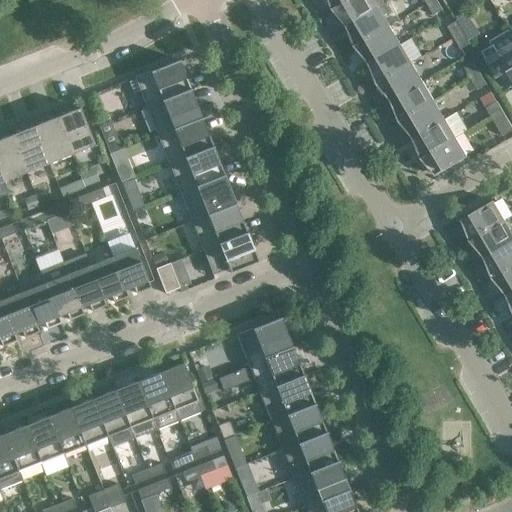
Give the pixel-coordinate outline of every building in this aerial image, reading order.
[(348,0),(328,0),(332,10),(348,0)] [(378,7),(374,0),(348,0),(332,10),(341,19),(344,17),(349,25),(378,7)] [(442,10),(436,0),(432,0),(427,4),(433,15),(442,10)] [(470,0),(459,0),(453,4),(459,14),(474,5),(470,0)] [(389,26),(378,7),(349,25),(353,32),(350,34),(354,47),(389,26)] [(473,23),(467,13),(456,20),(462,30),(473,23)] [(447,27),(454,38),(463,32),(456,21),(447,27)] [(400,44),(389,26),(354,47),(363,57),(366,55),(370,62),(400,44)] [(491,41),(494,45),(481,52),(497,79),(509,72),(511,77),(511,36),(508,30),(491,41)] [(470,44),(463,32),(454,38),(461,49),(470,44)] [(411,63),(400,44),(370,62),(375,70),(372,72),(376,84),(411,63)] [(179,61),(179,60),(135,78),(146,107),(190,89),(179,61)] [(480,73),(474,62),(464,67),(471,79),(480,73)] [(423,82),(411,63),(376,84),(385,94),(388,92),(393,99),(423,82)] [(487,84),(480,73),(471,79),(478,90),(487,84)] [(434,101),(423,82),(393,99),(397,107),(394,109),(399,121),(434,101)] [(191,90),(190,89),(146,107),(157,135),(202,118),(201,117),(190,90),(191,90)] [(445,119),(434,101),(399,121),(407,131),(411,129),(415,137),(445,119)] [(502,110),(497,102),(486,108),(491,117),(502,110)] [(79,108),(65,114),(56,117),(71,154),(94,145),(79,108)] [(511,130),(511,126),(502,110),(491,117),(503,136),(511,130)] [(99,125),(110,121),(106,112),(95,116),(99,125)] [(71,154),(56,117),(34,126),(49,163),(71,154)] [(202,118),(157,135),(169,164),(213,147),(213,146),(212,146),(201,119),(202,118)] [(456,138),(445,119),(415,137),(419,144),(416,146),(421,159),(456,138)] [(99,126),(110,154),(122,149),(110,121),(99,126)] [(49,163),(34,126),(12,135),(26,172),(49,163)] [(26,172),(12,135),(0,139),(0,170),(4,181),(26,172)] [(467,157),(456,138),(421,159),(429,168),(433,167),(438,175),(467,157)] [(213,147),(169,164),(180,193),(224,175),(213,147)] [(117,171),(121,182),(135,177),(130,166),(117,171)] [(84,188),(100,182),(94,168),(79,174),(84,188)] [(225,176),(224,175),(180,193),(191,221),(236,204),(235,203),(224,176),(225,176)] [(105,198),(102,188),(87,194),(90,203),(105,198)] [(50,201),(46,191),(36,195),(40,205),(50,201)] [(127,196),(133,211),(144,206),(138,191),(127,196)] [(90,203),(87,194),(72,200),(75,209),(90,203)] [(34,198),(27,201),(30,208),(37,205),(34,198)] [(465,229),(470,242),(505,221),(493,201),(464,219),(468,227),(465,229)] [(236,204),(191,221),(203,250),(247,232),(246,232),(235,205),(236,204)] [(61,215),(57,206),(42,212),(46,221),(61,215)] [(0,219),(9,216),(7,212),(2,210),(0,210),(0,219)] [(46,221),(42,212),(27,218),(31,227),(46,221)] [(511,241),(511,232),(505,221),(470,242),(478,251),(481,249),(486,257),(511,241)] [(16,233),(12,223),(0,228),(0,236),(1,239),(16,233)] [(150,226),(140,230),(143,238),(153,234),(150,226)] [(247,233),(247,232),(203,250),(213,275),(228,269),(230,273),(258,262),(247,233)] [(511,266),(511,241),(486,257),(490,264),(487,266),(492,279),(511,266)] [(134,248),(111,257),(127,297),(128,296),(125,290),(133,287),(135,293),(150,287),(134,248)] [(160,252),(152,255),(156,264),(164,261),(160,252)] [(85,255),(62,263),(82,314),(83,314),(81,307),(88,304),(91,311),(105,305),(89,266),(85,255)] [(127,297),(111,257),(89,266),(105,305),(106,305),(103,298),(111,295),(113,302),(127,297)] [(82,314),(62,263),(40,272),(44,283),(60,323),(61,323),(58,316),(66,313),(69,320),(82,314)] [(170,263),(155,269),(165,294),(180,288),(170,263)] [(511,291),(511,266),(492,279),(500,288),(504,286),(508,294),(511,291)] [(60,323),(44,283),(22,292),(38,332),(39,332),(36,325),(44,322),(46,329),(60,323)] [(38,332),(22,292),(0,301),(16,341),(16,340),(14,334),(21,331),(24,337),(38,332)] [(16,341),(0,301),(0,342),(2,346),(16,341)] [(236,335),(248,364),(292,346),(281,318),(281,317),(236,335)] [(292,347),(292,346),(248,364),(259,393),(304,375),(303,374),(292,347)] [(160,372),(159,372),(179,421),(202,412),(183,363),(168,369),(170,374),(162,377),(160,372)] [(201,382),(214,377),(209,366),(196,371),(201,382)] [(245,369),(219,379),(224,392),(250,381),(249,380),(254,378),(249,368),(245,369)] [(179,421),(159,372),(147,377),(148,382),(140,385),(138,381),(137,381),(156,430),(179,421)] [(304,375),(259,393),(271,421),(315,404),(315,403),(314,403),(303,376),(304,375)] [(201,383),(205,394),(219,389),(215,378),(201,383)] [(156,430),(137,381),(123,387),(125,391),(117,394),(116,390),(115,390),(134,439),(156,430)] [(134,439),(115,390),(101,395),(103,400),(95,403),(93,399),(92,399),(107,436),(112,447),(134,439)] [(107,436),(92,399),(79,404),(80,409),(73,412),(71,407),(70,408),(85,445),(107,436)] [(315,404),(271,421),(282,450),(326,432),(315,404)] [(85,445),(70,408),(56,413),(58,418),(50,421),(49,416),(48,416),(63,454),(85,445)] [(63,454),(48,416),(34,422),(36,426),(28,429),(26,425),(40,463),(63,454)] [(234,436),(229,422),(218,426),(223,440),(234,436)] [(40,463),(26,425),(12,431),(13,435),(6,438),(4,434),(3,434),(18,472),(40,463)] [(327,433),(326,432),(282,450),(293,478),(338,461),(337,460),(326,433),(327,433)] [(22,483),(18,472),(3,434),(0,435),(0,491),(22,483)] [(206,445),(191,451),(194,461),(209,455),(206,445)] [(235,469),(246,464),(241,450),(229,454),(235,469)] [(194,461),(191,451),(176,457),(179,467),(194,461)] [(215,470),(212,460),(196,466),(200,476),(215,470)] [(338,461),(293,478),(305,507),(349,489),(348,489),(337,461),(338,461)] [(161,463),(146,469),(150,478),(165,472),(161,463)] [(246,497),(258,492),(247,464),(235,469),(246,497)] [(200,476),(196,466),(181,472),(185,482),(200,476)] [(150,478),(146,469),(131,475),(135,484),(150,478)] [(171,487),(167,478),(152,484),(156,493),(171,487)] [(118,484),(103,490),(106,499),(121,493),(118,484)] [(156,493),(152,484),(137,490),(140,499),(156,493)] [(349,490),(349,489),(305,507),(306,511),(357,511),(349,490)] [(106,499),(103,490),(88,496),(91,505),(106,499)] [(125,502),(121,493),(106,499),(110,508),(125,502)] [(162,511),(155,494),(140,500),(144,511),(162,511)] [(72,498),(57,504),(59,511),(64,511),(76,508),(72,498)] [(99,511),(110,508),(106,499),(91,505),(93,511),(99,511)]
